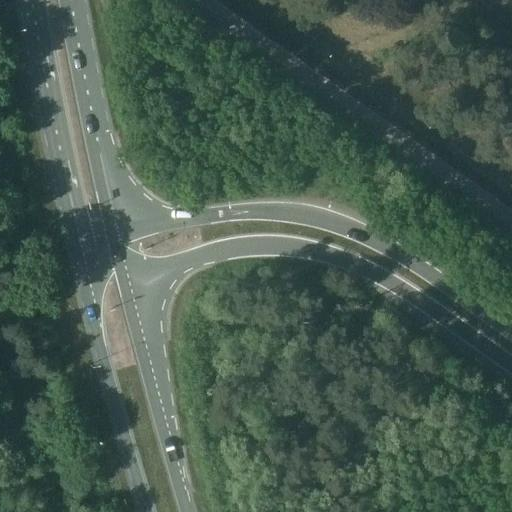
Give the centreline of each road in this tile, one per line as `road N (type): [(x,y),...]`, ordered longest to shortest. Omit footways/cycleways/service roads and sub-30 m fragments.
road 1 (motorway): [(511,332),(360,230),(309,215),(210,215),(113,238)]
road 2 (motorway): [(121,272),(253,245),(317,251),(392,283),(511,366)]
road 3 (primary): [(26,0),(77,261)]
road 4 (primary): [(77,261),(149,511)]
road 5 (primary): [(191,511),(121,272)]
road 6 (primary): [(113,238),(65,0)]
